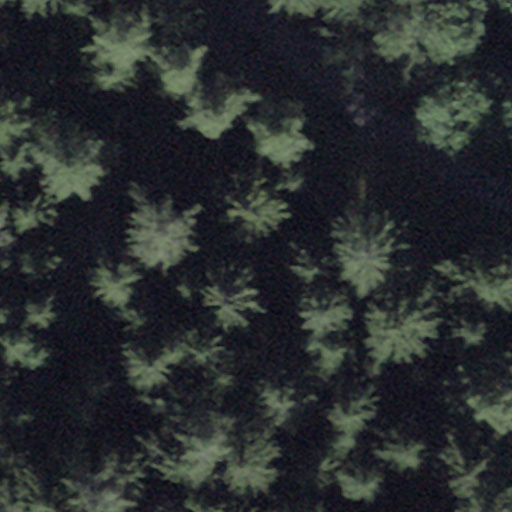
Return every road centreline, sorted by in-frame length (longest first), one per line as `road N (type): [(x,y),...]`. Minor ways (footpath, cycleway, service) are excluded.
road 1 (track): [(233,0),(318,83),(511,199)]
road 2 (track): [(288,53),(465,76),(511,67)]
